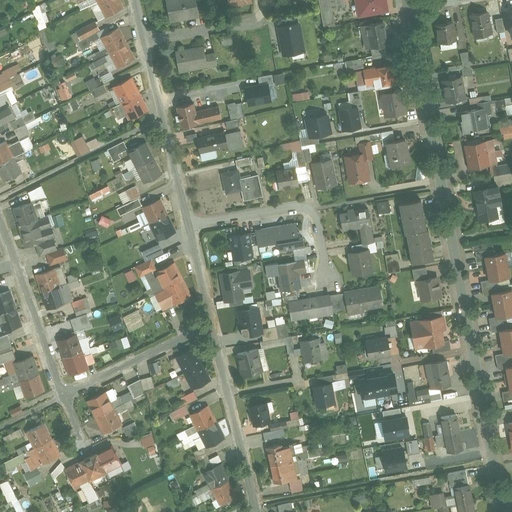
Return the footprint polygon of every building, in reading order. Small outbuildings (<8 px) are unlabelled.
[(98,0),(91,4),(93,9),(98,7),(100,11),(103,9),(98,0)] [(119,0),(98,0),(103,9),(106,15),(123,6),(119,0)] [(166,0),(170,19),(180,17),(180,14),(197,11),(196,0),(166,0)] [(204,0),(196,0),(197,11),(198,14),(207,12),(204,0)] [(344,0),(320,0),(325,26),(336,25),(333,8),(345,5),(344,0)] [(357,0),(358,1),(361,1),(363,14),(387,9),(385,0),(357,0)] [(45,27),(40,10),(45,9),(43,3),(30,6),(36,29),(45,27)] [(487,12),(471,14),(475,34),(482,33),(482,35),(492,33),(491,24),(489,24),(487,12)] [(291,14),(277,16),(278,23),(293,20),(291,14)] [(503,17),(495,19),(497,33),(505,31),(503,17)] [(95,21),(77,31),(81,38),(96,30),(99,29),(95,21)] [(383,21),(362,25),(366,48),(371,47),(386,44),(387,44),(386,39),(387,39),(383,21)] [(299,22),(278,26),(283,55),(304,51),(299,22)] [(453,22),(437,25),(440,42),(446,41),(446,42),(456,40),(453,22)] [(100,37),(95,39),(101,49),(107,46),(110,51),(127,42),(118,27),(100,37)] [(81,38),(78,40),(82,48),(92,42),(92,41),(95,39),(100,37),(96,30),(81,38)] [(127,42),(110,51),(118,66),(135,57),(127,42)] [(386,44),(371,47),(372,56),(388,53),(386,44)] [(101,49),(96,52),(98,57),(110,51),(107,46),(101,49)] [(203,46),(176,51),(179,70),(206,65),(207,66),(205,54),(203,46)] [(96,52),(88,56),(91,61),(98,57),(96,52)] [(215,52),(205,54),(207,66),(217,64),(215,52)] [(64,61),(60,53),(54,56),(53,53),(46,56),(52,67),(64,61)] [(107,54),(89,64),(92,69),(110,60),(107,54)] [(343,61),(345,69),(361,66),(360,58),(343,61)] [(391,65),(356,72),(358,86),(374,83),(375,88),(377,87),(395,84),(391,65)] [(11,66),(3,71),(4,72),(0,73),(0,82),(15,75),(11,66)] [(472,67),(462,69),(463,76),(474,74),(472,67)] [(108,72),(97,75),(100,82),(110,78),(108,72)] [(462,76),(443,79),(447,101),(458,99),(457,99),(465,97),(462,76)] [(131,77),(114,86),(122,102),(139,93),(131,77)] [(10,79),(0,84),(0,91),(12,85),(10,79)] [(63,80),(54,84),(61,100),(69,96),(63,80)] [(269,80),(243,85),(246,104),(272,99),(269,80)] [(104,83),(92,89),(95,96),(107,89),(104,83)] [(395,84),(377,87),(379,96),(382,95),(382,94),(396,91),(395,84)] [(396,91),(382,94),(382,95),(385,115),(405,111),(402,90),(396,91)] [(349,92),(352,108),(356,107),(357,109),(363,108),(360,91),(349,92)] [(0,109),(11,104),(5,92),(0,94),(0,109)] [(308,99),(307,92),(290,93),(291,100),(308,99)] [(122,102),(112,107),(117,116),(126,111),(129,118),(147,109),(139,93),(122,102)] [(242,100),(228,103),(231,119),(238,118),(246,116),(242,100)] [(490,100),(478,102),(479,108),(484,107),(486,113),(492,112),(490,100)] [(194,102),(177,106),(179,113),(175,114),(177,121),(180,120),(182,127),(199,123),(196,111),(194,102)] [(11,104),(0,109),(0,129),(7,126),(4,121),(15,115),(10,106),(12,105),(11,104)] [(219,105),(196,111),(199,123),(222,117),(219,105)] [(339,110),(343,129),(360,126),(357,109),(356,107),(352,108),(339,110)] [(479,108),(461,111),(463,119),(461,120),(464,133),(471,132),(472,132),(473,131),(473,130),(488,127),(486,113),(484,107),(479,108)] [(327,114),(306,119),(309,135),(309,137),(317,135),(331,132),(327,114)] [(22,115),(12,121),(16,128),(26,123),(22,115)] [(231,119),(226,121),(228,128),(239,125),(238,118),(231,119)] [(26,123),(16,128),(20,137),(31,131),(26,123)] [(511,123),(502,126),(503,132),(511,130),(511,123)] [(225,131),(197,137),(196,132),(201,157),(202,157),(201,152),(228,146),(229,151),(245,147),(245,146),(243,147),(239,131),(241,130),(226,133),(225,128),(224,129),(225,131)] [(382,131),(370,133),(371,140),(383,138),(382,131)] [(299,137),(301,146),(319,143),(317,135),(309,137),(309,135),(299,137)] [(405,138),(387,142),(389,153),(392,165),(392,166),(410,162),(408,152),(407,146),(407,147),(405,138)] [(6,140),(0,143),(0,162),(14,156),(6,140)] [(371,140),(360,142),(361,153),(364,153),(365,158),(373,157),(371,140)] [(492,140),(465,145),(469,167),(495,161),(492,140)] [(124,141),(108,149),(114,161),(121,158),(119,153),(128,149),(124,141)] [(46,142),(37,146),(39,152),(49,148),(46,142)] [(86,142),(74,148),(78,156),(90,150),(86,142)] [(146,142),(129,150),(137,166),(154,158),(146,142)] [(310,147),(303,149),(305,161),(312,160),(310,147)] [(303,149),(296,151),(299,166),(306,165),(305,161),(303,149)] [(22,152),(14,156),(16,161),(25,157),(22,152)] [(361,153),(351,155),(352,161),(347,162),(350,181),(369,178),(365,158),(364,153),(361,153)] [(14,156),(0,162),(0,171),(4,180),(22,171),(16,161),(14,156)] [(251,156),(236,159),(237,166),(253,163),(251,156)] [(263,156),(257,157),(260,169),(266,167),(263,156)] [(154,158),(137,166),(144,182),(162,173),(154,158)] [(332,159),(312,163),(318,187),(318,185),(336,181),(336,183),(337,183),(332,159)] [(510,165),(493,168),(494,175),(496,175),(511,172),(510,165)] [(296,166),(277,169),(280,189),(300,185),(296,166)] [(133,168),(123,174),(125,179),(136,174),(133,168)] [(258,174),(240,179),(238,171),(223,174),(227,193),(242,189),(245,200),(263,195),(258,174)] [(511,172),(496,175),(497,182),(504,181),(505,184),(511,182),(511,172)] [(135,184),(126,189),(131,200),(141,195),(135,184)] [(41,186),(28,192),(31,200),(46,198),(41,186)] [(88,199),(108,191),(106,186),(86,194),(88,199)] [(499,186),(474,190),(480,220),(498,217),(496,204),(502,203),(499,186)] [(139,197),(117,208),(121,215),(142,205),(142,204),(139,197)] [(161,198),(143,206),(142,204),(142,205),(150,222),(150,223),(168,214),(161,198)] [(421,198),(399,202),(405,233),(407,233),(413,262),(434,258),(429,228),(427,228),(421,198)] [(389,199),(377,201),(379,213),(391,211),(389,199)] [(32,202),(14,208),(19,225),(38,219),(32,202)] [(369,207),(340,212),(343,227),(360,224),(362,234),(373,232),(369,207)] [(168,214),(150,223),(157,238),(175,230),(168,214)] [(47,215),(38,219),(19,225),(26,246),(36,243),(53,238),(54,237),(47,215)] [(105,227),(109,219),(99,215),(96,223),(105,227)] [(140,221),(129,226),(132,231),(142,226),(140,221)] [(297,222),(262,228),(263,231),(265,244),(278,242),(280,250),(305,246),(304,236),(299,237),(297,222)] [(256,232),(256,231),(250,232),(252,244),(258,243),(256,232)] [(263,231),(256,232),(258,243),(258,246),(265,244),(263,231)] [(250,232),(231,236),(234,252),(237,251),(239,258),(235,258),(235,259),(254,256),(252,244),(250,232)] [(373,232),(362,234),(363,243),(368,242),(375,241),(373,232)] [(53,238),(36,243),(40,255),(47,253),(57,250),(53,238)] [(149,242),(139,247),(141,252),(152,247),(149,242)] [(363,243),(353,245),(354,251),(369,248),(368,242),(363,243)] [(57,250),(47,253),(51,264),(68,259),(64,247),(57,250)] [(493,247),(476,251),(477,258),(486,256),(494,254),(493,247)] [(354,251),(350,251),(351,261),(353,260),(356,273),(354,274),(354,275),(373,271),(369,248),(354,251)] [(494,254),(486,256),(488,267),(507,264),(505,252),(494,254)] [(398,253),(386,255),(389,273),(401,271),(398,253)] [(151,258),(136,266),(140,276),(146,273),(152,270),(156,268),(151,258)] [(297,260),(279,263),(279,265),(282,264),(283,272),(280,273),(283,290),(298,287),(302,287),(299,272),(307,271),(305,260),(297,261),(297,260)] [(175,263),(157,272),(159,277),(156,278),(154,274),(148,277),(156,292),(183,278),(175,263)] [(263,276),(274,275),(274,263),(263,264),(263,276)] [(507,264),(488,267),(490,279),(499,278),(510,276),(507,264)] [(427,266),(413,269),(415,281),(419,280),(429,278),(427,266)] [(54,268),(36,274),(41,291),(60,285),(54,268)] [(122,272),(126,283),(134,279),(130,269),(122,272)] [(238,271),(221,274),(223,283),(223,284),(225,285),(225,290),(224,291),(224,292),(225,300),(229,300),(243,297),(241,283),(250,282),(251,285),(252,285),(249,270),(238,272),(238,271)] [(76,273),(68,276),(70,282),(78,279),(76,273)] [(429,278),(419,280),(423,300),(441,296),(438,276),(429,278)] [(156,292),(164,308),(191,294),(183,278),(156,292)] [(499,278),(490,279),(481,280),(482,288),(500,284),(499,278)] [(500,284),(482,288),(484,295),(492,293),(501,291),(500,284)] [(60,285),(41,291),(47,308),(66,302),(60,285)] [(380,285),(345,291),(348,310),(349,312),(366,310),(365,307),(383,304),(380,285)] [(298,287),(283,290),(284,297),(299,294),(298,287)] [(501,291),(492,293),(494,304),(511,301),(511,289),(501,291)] [(10,291),(0,294),(0,312),(16,307),(10,291)] [(346,292),(330,295),(333,312),(348,310),(346,292)] [(330,295),(290,302),(292,317),(309,314),(309,316),(333,312),(330,295)] [(88,326),(84,313),(90,311),(86,297),(69,301),(74,317),(67,319),(71,331),(88,326)] [(243,297),(229,300),(230,306),(244,304),(243,297)] [(511,301),(494,304),(496,316),(497,316),(507,315),(511,313),(511,301)] [(16,307),(0,312),(0,320),(3,330),(21,324),(16,307)] [(259,308),(239,311),(243,337),(263,333),(262,328),(259,308)] [(441,310),(430,312),(431,318),(442,316),(441,310)] [(121,318),(126,327),(140,320),(135,311),(121,318)] [(105,319),(111,331),(122,326),(117,314),(105,319)] [(496,316),(489,317),(490,324),(508,321),(507,315),(497,316),(496,316)] [(431,318),(411,322),(414,337),(416,338),(417,342),(421,344),(426,344),(426,346),(432,345),(444,342),(444,340),(441,329),(445,328),(443,316),(442,316),(431,318)] [(508,321),(490,324),(492,331),(500,330),(500,329),(509,327),(508,321)] [(396,325),(385,327),(386,333),(391,333),(392,337),(398,336),(396,325)] [(277,326),(262,328),(263,333),(264,341),(279,338),(277,326)] [(511,326),(509,327),(500,329),(500,330),(503,341),(511,339),(511,326)] [(8,334),(0,337),(0,349),(12,346),(8,334)] [(77,335),(58,341),(64,357),(82,351),(77,335)] [(299,335),(286,337),(287,344),(289,353),(296,352),(294,342),(300,341),(299,335)] [(110,341),(113,349),(127,344),(124,336),(110,341)] [(264,341),(261,341),(262,348),(287,344),(286,337),(279,338),(264,341)] [(388,337),(366,341),(369,357),(391,354),(388,337)] [(320,338),(302,341),(305,361),(323,358),(322,352),(327,352),(326,344),(321,345),(320,338)] [(444,342),(432,345),(434,352),(451,349),(449,339),(444,340),(444,342)] [(511,339),(503,341),(505,352),(505,353),(511,351),(511,339)] [(91,347),(82,351),(84,357),(98,351),(96,346),(92,348),(91,347)] [(195,347),(177,356),(185,372),(203,363),(195,347)] [(257,349),(238,354),(242,367),(243,367),(245,375),(262,371),(257,349)] [(14,350),(0,354),(0,363),(16,358),(14,350)] [(82,351),(64,357),(70,374),(88,367),(84,357),(82,351)] [(505,352),(496,354),(497,361),(511,358),(511,351),(505,353),(505,352)] [(33,357),(14,363),(18,373),(20,379),(38,373),(33,357)] [(511,358),(497,361),(498,369),(507,367),(507,366),(511,365),(511,358)] [(149,375),(160,371),(157,360),(146,364),(149,375)] [(445,361),(426,364),(426,365),(428,365),(432,389),(433,389),(433,388),(438,387),(438,388),(449,385),(447,377),(448,377),(445,361)] [(203,363),(185,372),(193,388),(211,379),(203,363)] [(347,364),(337,366),(338,373),(348,371),(347,364)] [(364,368),(348,371),(349,379),(363,376),(365,374),(364,368)] [(338,373),(332,374),(334,381),(344,379),(345,387),(351,386),(349,379),(348,371),(338,373)] [(18,373),(3,378),(4,379),(0,379),(0,387),(8,385),(8,383),(20,379),(18,373)] [(38,373),(20,379),(22,386),(25,397),(44,391),(38,373)] [(394,373),(359,379),(363,397),(397,391),(394,373)] [(152,375),(141,378),(144,390),(155,387),(152,375)] [(164,382),(167,389),(178,384),(174,377),(164,382)] [(141,378),(128,385),(134,397),(144,392),(144,390),(141,378)] [(20,379),(8,383),(8,385),(10,390),(22,386),(20,379)] [(413,381),(408,382),(410,392),(408,392),(410,405),(420,404),(419,399),(417,400),(413,381)] [(332,383),(315,386),(318,405),(328,403),(327,401),(335,399),(332,383)] [(429,388),(418,390),(419,399),(420,404),(431,402),(429,388)] [(511,390),(502,391),(504,400),(511,398),(511,389),(511,390)] [(173,409),(195,398),(192,391),(169,402),(173,409)] [(106,392),(89,401),(97,416),(114,408),(111,402),(106,392)] [(120,396),(116,398),(117,400),(111,402),(114,408),(124,403),(120,396)] [(272,401),(266,402),(268,411),(274,410),(272,401)] [(266,402),(250,406),(255,424),(270,421),(268,411),(266,402)] [(124,403),(114,408),(116,413),(126,408),(124,403)] [(186,404),(171,412),(175,420),(190,412),(186,404)] [(208,406),(191,415),(196,425),(177,434),(180,439),(198,430),(216,421),(208,406)] [(439,406),(427,408),(429,415),(441,413),(439,406)] [(114,408),(97,416),(104,432),(121,423),(116,413),(114,408)] [(372,419),(376,440),(409,434),(406,414),(398,416),(397,408),(379,411),(380,418),(372,419)] [(456,414),(441,417),(444,434),(459,431),(456,414)] [(300,418),(287,420),(288,426),(301,424),(300,418)] [(287,420),(270,424),(272,430),(288,426),(287,420)] [(216,421),(198,430),(199,431),(187,437),(190,442),(202,436),(207,446),(224,437),(216,421)] [(430,422),(423,423),(426,437),(433,436),(430,422)] [(44,423),(27,432),(35,448),(52,439),(44,423)] [(133,425),(124,429),(127,434),(136,430),(133,425)] [(284,428),(264,432),(265,439),(285,435),(284,428)] [(459,431),(444,434),(446,444),(448,451),(462,448),(459,431)] [(141,446),(153,442),(150,433),(138,437),(141,446)] [(444,434),(436,435),(438,445),(446,444),(444,434)] [(433,436),(426,437),(426,438),(424,438),(426,451),(434,449),(435,449),(433,436)] [(52,439),(35,448),(43,463),(60,454),(52,439)] [(417,439),(406,441),(408,455),(420,452),(417,439)] [(301,443),(294,445),(298,459),(304,458),(308,458),(306,452),(303,452),(301,443)] [(282,444),(268,447),(271,464),(293,460),(298,459),(294,445),(290,446),(290,445),(283,447),(282,444)] [(113,446),(97,454),(105,471),(121,463),(113,446)] [(204,447),(194,451),(198,461),(208,456),(204,447)] [(403,448),(383,451),(387,471),(406,467),(403,448)] [(97,453),(81,461),(90,479),(93,477),(102,473),(105,471),(97,454),(97,453)] [(345,462),(344,453),(336,455),(337,464),(345,462)] [(207,465),(218,463),(217,456),(206,458),(207,465)] [(304,458),(298,459),(301,474),(308,473),(304,458)] [(293,460),(271,464),(275,482),(290,478),(289,476),(296,475),(293,460)] [(81,461),(65,469),(74,487),(81,484),(90,479),(81,461)] [(65,467),(61,463),(53,472),(56,477),(63,469),(64,469),(65,467)] [(221,464),(204,473),(209,483),(212,488),(229,480),(221,464)] [(466,469),(448,473),(449,479),(467,476),(466,469)] [(102,473),(93,477),(96,482),(105,477),(102,473)] [(467,476),(449,479),(451,488),(455,487),(469,484),(467,476)] [(14,511),(20,511),(6,479),(0,482),(0,490),(5,502),(10,500),(14,511)] [(90,479),(81,484),(90,502),(99,497),(90,479)] [(300,479),(290,482),(292,492),(302,489),(300,479)] [(229,480),(212,488),(220,504),(237,494),(229,480)] [(209,483),(204,486),(206,491),(212,488),(209,483)] [(469,484),(455,487),(458,504),(473,501),(469,484)] [(443,492),(431,495),(433,508),(439,507),(446,506),(443,492)] [(292,501),(279,505),(280,511),(293,509),(292,501)] [(474,511),(473,501),(458,504),(459,511),(474,511)]
